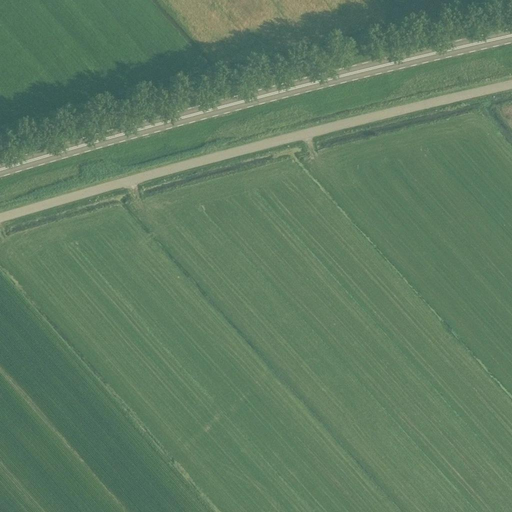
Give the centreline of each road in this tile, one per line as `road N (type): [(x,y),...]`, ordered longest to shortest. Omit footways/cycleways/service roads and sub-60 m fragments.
road 1 (primary): [(511,36),(0,174)]
road 2 (unclassified): [(0,218),(125,179),(511,84)]
